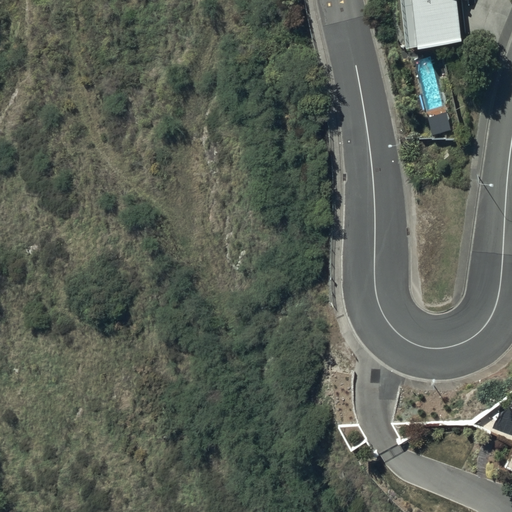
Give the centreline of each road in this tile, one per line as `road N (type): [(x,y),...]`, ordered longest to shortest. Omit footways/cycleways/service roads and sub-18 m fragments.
road 1 (residential): [(342,0),(373,179),(378,303),(405,340),(447,348),(489,324),(511,148)]
road 2 (track): [(231,0),(195,99),(194,194),(178,233),(150,243),(91,122),(71,0)]
